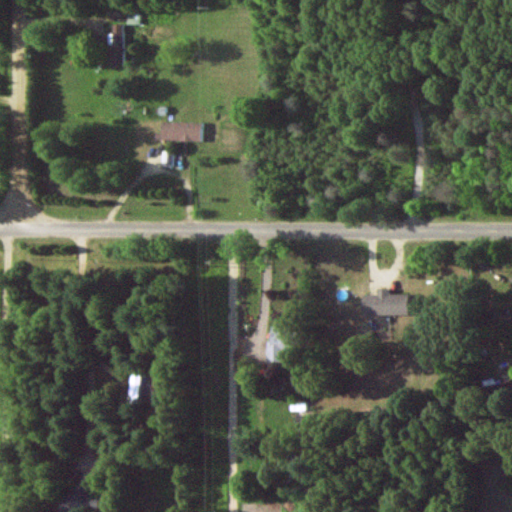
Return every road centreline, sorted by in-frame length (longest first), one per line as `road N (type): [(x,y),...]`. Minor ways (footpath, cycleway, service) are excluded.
road 1 (residential): [(511,235),(0,231)]
road 2 (residential): [(21,232),(20,0)]
